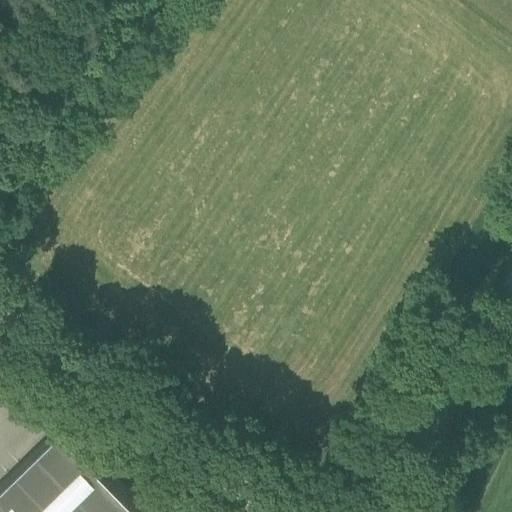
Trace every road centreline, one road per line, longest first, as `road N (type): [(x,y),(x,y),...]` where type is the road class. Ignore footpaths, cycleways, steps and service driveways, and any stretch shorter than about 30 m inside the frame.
road 1 (unclassified): [(287,511),(21,308)]
road 2 (unclassified): [(352,511),(401,454),(511,270)]
